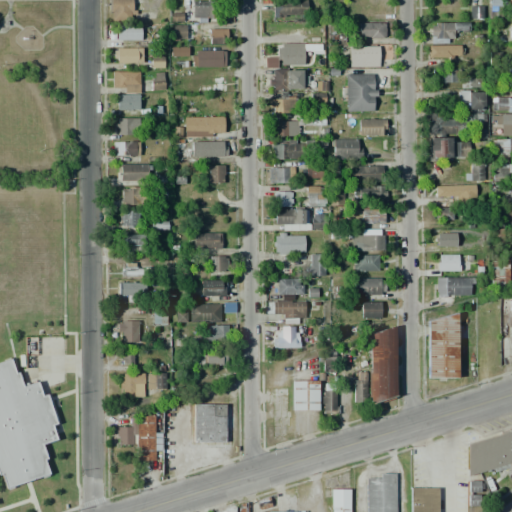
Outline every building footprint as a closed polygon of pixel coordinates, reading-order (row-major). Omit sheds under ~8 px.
[(108,21),(107,0),(131,0),(131,20),(108,21)] [(305,0),(305,17),(272,16),(272,0),(305,0)] [(511,0),(511,17),(488,18),(488,0),(511,0)] [(218,1),(218,18),(191,18),(190,2),(218,1)] [(469,19),(482,18),(481,6),(468,7),(469,19)] [(469,21),(470,39),(448,39),(448,45),(430,45),(429,22),(469,21)] [(384,23),(384,38),(354,38),(354,23),(384,23)] [(187,40),(172,41),(171,25),(187,24),(187,40)] [(140,27),(140,40),(115,40),(115,28),(140,27)] [(226,29),(226,45),(208,45),(208,29),(226,29)] [(465,45),(465,59),(426,60),(426,46),(465,45)] [(187,46),(188,56),(170,57),(169,47),(187,46)] [(378,46),(378,67),(348,67),(348,46),(378,46)] [(302,47),(302,66),(276,66),(276,48),(302,47)] [(141,48),(141,63),(113,63),(113,48),(141,48)] [(224,50),(224,67),(191,68),(191,51),(224,50)] [(302,68),(302,89),(267,90),(267,68),(302,68)] [(431,69),(459,69),(459,77),(468,77),(468,86),(430,85),(431,69)] [(110,88),(110,72),(138,72),(138,94),(124,94),(124,88),(110,88)] [(163,90),(150,91),(149,73),(162,72),(163,90)] [(344,73),(376,73),(375,112),(344,111),(344,73)] [(207,75),(223,76),(222,93),(198,92),(198,83),(206,84),(207,75)] [(483,91),(483,109),(465,109),(465,100),(457,100),(456,91),(483,91)] [(511,91),(511,112),(490,112),(490,92),(511,91)] [(139,95),(139,111),(111,110),(111,94),(139,95)] [(305,98),(305,112),(269,114),(269,98),(305,98)] [(511,114),(511,135),(499,135),(499,114),(511,114)] [(298,120),(298,136),(267,137),(267,116),(279,115),(280,121),(298,120)] [(485,115),(485,133),(433,134),(433,115),(485,115)] [(223,117),(223,136),(183,137),(182,118),(223,117)] [(141,118),(141,135),(115,135),(114,118),(141,118)] [(385,119),(385,135),(357,135),(358,118),(385,119)] [(460,137),(460,157),(427,158),(427,137),(460,137)] [(511,137),(511,156),(491,157),(491,138),(511,137)] [(324,139),(324,148),(317,148),(317,158),(270,158),(270,139),(324,139)] [(357,140),(357,157),(332,157),(333,140),(357,140)] [(225,141),(225,156),(190,156),(190,141),(225,141)] [(113,156),(112,142),(138,142),(139,156),(113,156)] [(483,180),(482,162),(468,163),(469,181),(483,180)] [(148,164),(148,181),(118,181),(119,164),(148,164)] [(203,166),(223,165),(224,184),(203,184),(203,166)] [(381,165),(381,182),(349,181),(349,165),(381,165)] [(304,166),(321,166),(321,178),(304,178),(304,166)] [(293,167),(293,184),(268,184),(267,167),(293,167)] [(506,167),(491,168),(492,181),(506,181),(506,167)] [(473,184),(473,196),(433,197),(432,185),(473,184)] [(321,207),(304,207),(304,185),(321,185),(321,207)] [(332,185),(343,185),(342,206),(331,205),(332,185)] [(385,185),(385,199),(352,200),(352,186),(385,185)] [(144,187),(144,205),(120,205),(120,188),(144,187)] [(291,207),(273,207),(273,191),(291,191),(291,207)] [(451,207),(451,220),(434,220),(433,208),(451,207)] [(383,209),(383,223),(360,223),(360,210),(383,209)] [(119,210),(138,210),(138,227),(119,227),(119,210)] [(302,210),(303,224),(274,225),(273,210),(302,210)] [(383,229),(382,250),(354,250),(354,229),(383,229)] [(220,232),(220,249),(193,249),(193,233),(220,232)] [(125,253),(125,235),(144,234),(144,253),(125,253)] [(303,234),(304,255),(273,255),(273,234),(303,234)] [(458,234),(457,245),(433,245),(433,234),(458,234)] [(308,255),(323,254),(323,276),(308,276),(308,255)] [(458,254),(458,271),(435,271),(435,255),(458,254)] [(227,255),(228,272),(204,272),(204,256),(227,255)] [(377,255),(377,271),(352,272),(351,256),(377,255)] [(507,281),(507,261),(489,262),(489,282),(507,281)] [(151,270),(152,278),(134,278),(134,270),(125,270),(124,262),(142,262),(143,270),(151,270)] [(468,277),(468,295),(435,296),(434,277),(468,277)] [(301,278),(302,295),(277,295),(276,279),(301,278)] [(383,278),(384,294),(352,295),(351,279),(383,278)] [(224,279),(224,297),(201,297),(201,280),(224,279)] [(146,282),(147,302),(120,302),(120,283),(146,282)] [(306,297),(316,297),(316,288),(307,288),(306,297)] [(271,314),(271,301),(303,300),(303,323),(282,323),(282,314),(271,314)] [(380,302),(380,318),(360,319),(359,302),(380,302)] [(218,303),(219,322),(189,322),(189,304),(218,303)] [(233,312),(233,303),(222,303),(221,312),(233,312)] [(166,325),(152,325),(152,307),(166,308),(166,325)] [(174,323),(185,323),(186,311),(175,311),(174,323)] [(457,378),(425,379),(424,322),(456,312),(457,378)] [(116,320),(138,320),(137,342),(116,342),(116,320)] [(226,324),(227,340),(204,341),(204,325),(226,324)] [(367,334),(394,325),(394,397),(367,405),(367,334)] [(280,326),(293,326),(293,338),(298,338),(299,347),(271,348),(271,332),(280,332),(280,326)] [(119,351),(133,350),(134,364),(119,365),(119,351)] [(225,350),(226,366),(195,367),(195,351),(225,350)] [(336,355),(336,373),(317,373),(317,355),(336,355)] [(0,361),(11,358),(21,386),(37,381),(41,395),(47,394),(56,424),(52,426),(55,439),(41,444),(49,473),(2,489),(0,483),(0,361)] [(120,373),(143,373),(142,397),(120,397),(120,373)] [(164,373),(164,389),(146,389),(145,373),(164,373)] [(350,379),(365,379),(365,403),(350,403),(350,379)] [(317,410),(292,410),(291,381),(317,381),(317,410)] [(335,389),(335,414),(321,414),(321,389),(335,389)] [(192,404),(224,404),(224,443),(192,442),(192,404)] [(116,445),(116,426),(129,426),(129,416),(153,416),(153,433),(161,432),(161,451),(154,451),(154,460),(135,460),(135,444),(116,445)] [(511,462),(467,477),(465,444),(511,429),(511,462)] [(395,473),(395,511),(365,511),(365,473),(395,473)] [(482,480),(482,493),(466,493),(466,481),(482,480)] [(418,487),(437,487),(437,496),(437,505),(437,511),(408,511),(408,506),(408,497),(408,488),(418,487)] [(350,511),(330,511),(330,489),(350,489),(350,511)]
